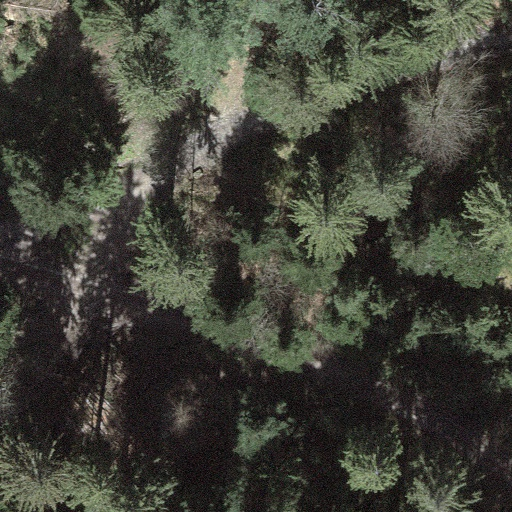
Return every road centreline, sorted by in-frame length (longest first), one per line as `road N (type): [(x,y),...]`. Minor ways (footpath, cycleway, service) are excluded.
road 1 (track): [(511,74),(219,168),(99,291)]
road 2 (track): [(99,291),(378,389),(511,465)]
road 3 (track): [(0,37),(219,168)]
road 4 (track): [(345,0),(219,168)]
road 5 (track): [(0,403),(99,291)]
